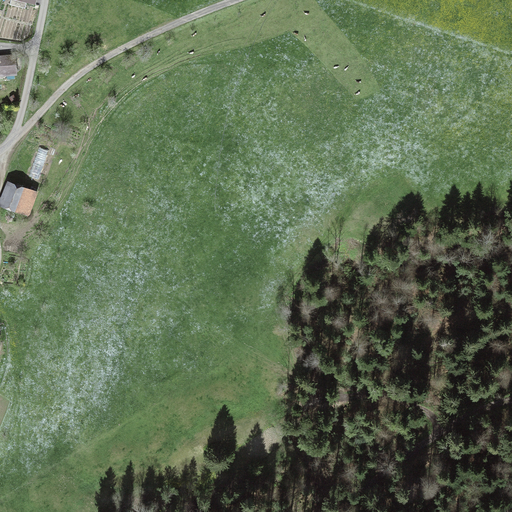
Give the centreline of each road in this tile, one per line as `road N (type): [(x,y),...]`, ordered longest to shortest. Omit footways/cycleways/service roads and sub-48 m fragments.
road 1 (track): [(11,141),(95,63),(235,0)]
road 2 (track): [(511,400),(410,451),(344,511)]
